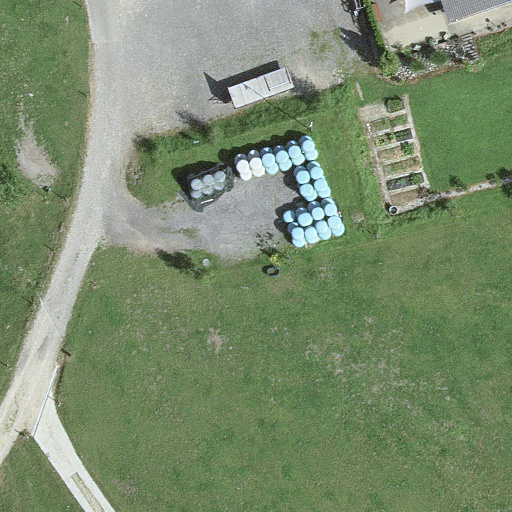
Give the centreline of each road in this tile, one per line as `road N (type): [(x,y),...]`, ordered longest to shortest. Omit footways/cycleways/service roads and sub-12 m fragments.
road 1 (track): [(22,401),(65,284),(100,150),(106,77),(98,0)]
road 2 (track): [(84,222),(183,219),(303,188)]
road 3 (track): [(22,401),(104,511)]
